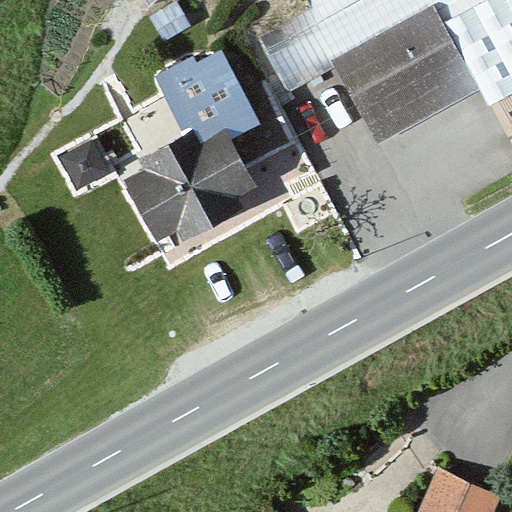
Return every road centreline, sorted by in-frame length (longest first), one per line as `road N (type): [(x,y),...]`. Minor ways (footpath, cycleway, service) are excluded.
road 1 (tertiary): [(11,511),(511,233)]
road 2 (unknown): [(352,126),(473,255)]
